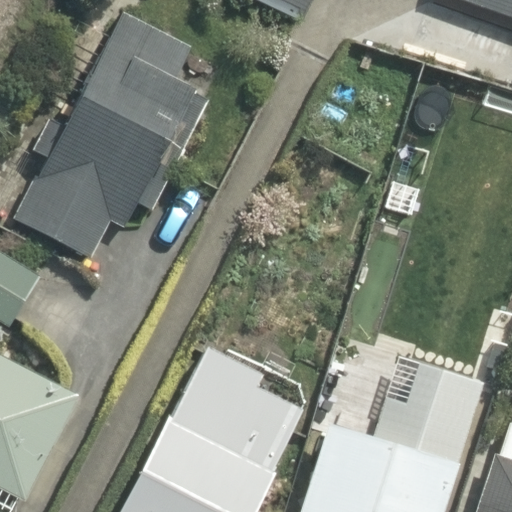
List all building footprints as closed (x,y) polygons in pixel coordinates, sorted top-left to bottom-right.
[(242,0),(292,23),(303,0),(242,0)] [(511,0),(469,0),(511,14),(511,0)] [(106,230),(129,242),(199,100),(161,81),(178,48),(112,15),(11,217),(92,258),(106,230)] [(0,324),(32,263),(0,246),(0,324)] [(260,472),(306,388),(209,334),(110,511),(244,511),(265,475),(260,472)] [(0,511),(13,511),(76,393),(0,353),(0,511)] [(363,435),(315,421),(282,511),(432,511),(471,382),(408,363),(395,407),(374,400),(363,435)] [(511,511),(511,398),(505,397),(472,511),(511,511)]
